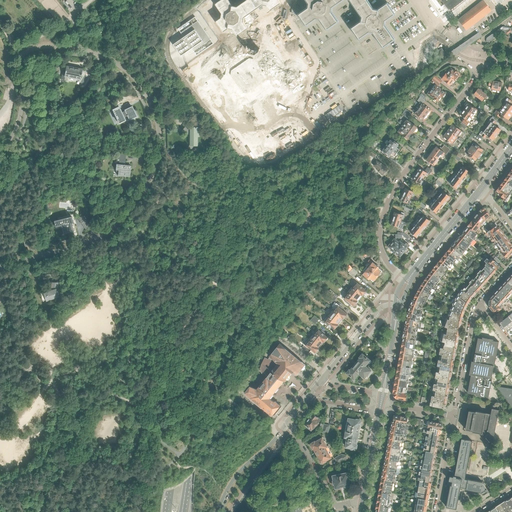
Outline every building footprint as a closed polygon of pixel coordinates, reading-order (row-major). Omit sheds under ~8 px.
[(307,0),(309,3),(309,8),(299,14),(307,25),(316,18),(321,19),(327,29),(328,29),(338,22),(338,21),(331,12),(332,7),(342,0),(350,0),(362,17),(362,21),(352,28),(359,38),(360,39),(369,32),(374,33),(383,47),(384,47),(394,40),(394,39),(384,25),(385,21),(394,14),(387,4),(387,3),(378,10),(373,9),(369,3),(372,1),(371,0),(307,0)] [(491,11),(483,1),(459,20),(466,30),(491,11)] [(198,21),(181,33),(184,37),(174,44),(181,55),(192,48),(194,51),(211,39),(198,21)] [(491,42),(505,32),(510,28),(503,26),(487,38),(486,41),(491,42)] [(469,45),(482,36),(479,32),(468,40),(467,39),(464,41),(469,45)] [(447,56),(444,51),(442,48),(435,53),(441,60),(447,56)] [(93,72),(95,69),(86,64),(84,68),(90,71),(89,73),(93,74),(93,72)] [(80,80),(81,74),(84,74),(84,70),(82,70),(82,69),(66,66),(65,74),(62,73),(61,79),(67,80),(68,77),(80,80)] [(444,72),(446,73),(454,80),(455,80),(459,75),(457,73),(457,72),(454,70),(454,71),(451,68),(448,67),(444,72)] [(454,80),(446,73),(443,76),(441,78),(444,81),(450,85),(454,80)] [(433,78),(433,79),(440,84),(442,81),(436,76),(435,75),(433,78)] [(441,96),(442,97),(443,96),(444,97),(446,94),(445,94),(445,93),(441,90),(442,89),(438,86),(440,84),(433,79),(430,82),(435,85),(434,86),(434,87),(432,90),(441,96)] [(500,90),(502,83),(499,82),(497,81),(497,82),(493,81),(489,80),(488,87),(492,88),(492,89),(493,89),(492,90),(496,91),(497,90),(500,90)] [(486,95),(482,92),(482,91),(480,89),(479,90),(478,89),(474,94),(482,101),(486,96),(486,95)] [(438,101),(441,96),(432,90),(431,92),(430,91),(427,95),(433,100),(434,98),(438,101)] [(502,107),(511,113),(511,105),(510,104),(511,101),(507,98),(504,100),(506,102),(502,107)] [(464,109),(473,116),(475,114),(474,113),(477,109),(474,107),(473,107),(468,104),(467,103),(465,106),(466,107),(464,109)] [(417,107),(427,115),(429,113),(429,111),(430,110),(422,104),(421,105),(419,104),(417,107)] [(136,116),(132,107),(125,110),(125,111),(124,111),(124,110),(121,111),(122,112),(121,113),(118,107),(112,110),(119,123),(125,120),(124,117),(127,116),(129,120),(136,116)] [(425,118),(427,115),(417,107),(414,110),(416,112),(415,113),(423,119),(424,118),(425,118)] [(511,114),(511,113),(502,107),(499,112),(497,111),(495,113),(500,117),(502,115),(508,119),(510,117),(511,118),(511,115),(511,114)] [(462,111),(460,113),(461,114),(460,115),(465,118),(462,122),(467,126),(469,122),(468,121),(470,118),(471,118),(473,116),(464,109),(463,112),(462,111)] [(487,128),(497,135),(497,134),(498,135),(499,134),(499,133),(499,132),(501,130),(495,125),(497,122),(498,120),(493,116),(492,118),(491,118),(487,123),(489,125),(487,128)] [(402,126),(412,133),(414,131),(415,132),(417,129),(416,128),(417,127),(407,120),(406,120),(404,122),(404,123),(402,126)] [(197,146),(197,136),(199,137),(199,128),(201,128),(201,123),(196,123),(196,127),(191,127),(187,124),(183,130),(188,133),(191,135),(191,145),(190,145),(188,148),(191,150),(194,146),(197,146)] [(448,131),(456,136),(460,130),(453,124),(452,125),(450,127),(451,127),(448,131)] [(409,138),(412,133),(402,126),(398,131),(402,134),(402,135),(404,136),(404,137),(407,139),(408,139),(408,138),(409,138)] [(497,135),(487,128),(483,133),(481,131),(479,134),(478,137),(479,138),(483,140),(484,138),(485,138),(487,135),(493,140),(495,138),(496,138),(497,137),(497,136),(497,135)] [(451,143),(456,136),(448,131),(444,137),(444,138),(446,140),(447,139),(451,143)] [(387,145),(396,152),(400,147),(398,145),(398,144),(395,141),(396,140),(393,138),(391,140),(390,142),(389,141),(387,145)] [(470,148),(481,156),(483,154),(482,152),(483,150),(475,143),(474,145),(472,145),(470,148)] [(392,158),(396,152),(387,145),(384,148),(384,149),(383,151),(386,153),(385,154),(388,157),(389,156),(392,158)] [(431,152),(439,158),(442,155),(443,155),(444,153),(445,154),(447,152),(440,147),(439,149),(436,147),(435,149),(434,148),(431,152)] [(481,156),(470,148),(468,150),(469,152),(467,155),(475,161),(477,159),(479,159),(481,156)] [(437,161),(439,158),(431,152),(432,153),(431,154),(430,153),(428,156),(429,156),(426,160),(433,165),(436,160),(437,161)] [(125,165),(125,159),(124,159),(124,154),(126,154),(117,153),(117,161),(119,161),(119,164),(116,164),(115,170),(118,170),(118,175),(129,177),(130,169),(131,166),(125,165)] [(388,169),(379,162),(378,162),(376,160),(373,163),(377,166),(377,168),(378,168),(377,169),(378,170),(382,173),(382,174),(383,175),(388,169)] [(457,175),(464,181),(467,177),(466,176),(470,171),(464,167),(459,172),(457,170),(454,173),(457,175)] [(415,173),(423,178),(425,175),(426,176),(428,173),(420,168),(418,170),(418,169),(415,173)] [(421,180),(423,178),(415,173),(413,176),(414,177),(412,179),(417,181),(416,182),(416,183),(418,184),(419,183),(421,184),(422,181),(421,180)] [(458,188),(464,181),(457,175),(450,183),(456,188),(457,187),(458,188)] [(511,179),(507,176),(506,177),(505,178),(505,179),(503,181),(511,186),(511,179)] [(511,190),(511,186),(503,181),(503,182),(502,182),(501,183),(501,184),(500,186),(510,193),(511,194),(511,191),(511,190),(511,191),(511,190)] [(500,186),(499,187),(498,187),(497,188),(497,189),(496,191),(498,193),(498,194),(502,197),(501,198),(506,202),(507,199),(506,199),(510,193),(500,186)] [(404,189),(402,193),(410,197),(411,195),(414,196),(416,192),(413,190),(412,191),(406,188),(405,190),(404,189)] [(435,198),(444,205),(447,202),(446,201),(450,196),(444,191),(438,198),(436,197),(435,198)] [(410,197),(402,193),(400,197),(401,198),(400,199),(405,202),(404,203),(409,205),(411,201),(410,201),(411,198),(410,197)] [(441,209),(444,205),(435,198),(434,199),(436,201),(430,208),(436,213),(440,208),(441,209)] [(490,216),(485,208),(484,208),(483,208),(482,208),(477,213),(485,220),(487,218),(487,219),(488,219),(490,218),(490,217),(490,216)] [(392,218),(401,221),(401,218),(403,218),(404,213),(401,212),(401,214),(394,212),(394,214),(393,214),(392,218)] [(485,220),(477,213),(472,220),(480,226),(482,223),(484,223),(485,222),(485,220)] [(415,222),(424,230),(427,226),(426,226),(430,221),(424,215),(420,220),(418,219),(415,222)] [(55,227),(57,235),(73,231),(71,223),(73,223),(71,216),(53,221),(55,227)] [(400,223),(401,221),(392,218),(390,222),(391,222),(390,224),(400,227),(401,224),(400,223)] [(480,226),(472,220),(467,226),(475,232),(477,232),(478,230),(478,229),(480,226)] [(418,237),(424,230),(415,222),(414,223),(415,223),(413,225),(415,227),(410,232),(416,237),(417,236),(418,237)] [(491,237),(500,231),(500,230),(500,229),(499,228),(498,228),(497,225),(493,228),(488,232),(486,234),(487,236),(489,235),(491,237)] [(477,234),(475,232),(467,226),(465,228),(466,229),(464,231),(474,240),(476,238),(477,235),(477,234)] [(495,242),(504,236),(503,235),(504,235),(504,234),(503,233),(502,232),(502,233),(500,230),(500,231),(491,237),(495,242)] [(474,240),(464,231),(464,232),(462,232),(461,233),(462,234),(460,236),(470,245),(474,240)] [(499,247),(507,241),(507,240),(507,239),(507,238),(506,237),(506,238),(504,235),(504,236),(495,242),(491,245),(493,247),(497,244),(499,247)] [(470,245),(460,236),(460,237),(458,237),(457,238),(457,240),(456,242),(466,250),(470,245)] [(400,241),(402,242),(400,240),(399,241),(395,238),(392,241),(393,242),(391,243),(389,245),(389,246),(392,249),(392,250),(391,251),(394,253),(395,252),(395,253),(396,252),(399,248),(396,246),(400,241)] [(399,248),(396,252),(400,256),(401,255),(401,256),(404,253),(403,252),(406,249),(405,248),(406,247),(408,244),(403,240),(402,242),(400,241),(396,246),(399,248)] [(502,252),(511,246),(511,245),(511,244),(510,243),(509,242),(508,240),(507,241),(499,247),(502,252)] [(466,250),(456,242),(455,242),(454,242),(453,243),(453,245),(451,247),(462,255),(466,250)] [(507,258),(511,252),(511,246),(502,252),(501,253),(504,256),(504,257),(505,258),(507,258)] [(462,255),(451,247),(450,247),(449,247),(449,249),(447,252),(458,260),(461,263),(463,260),(459,257),(461,255),(461,256),(462,255)] [(458,260),(447,252),(446,252),(445,253),(444,254),(444,255),(443,257),(454,265),(455,263),(454,263),(457,260),(457,261),(458,260)] [(454,265),(443,257),(443,258),(442,257),(441,258),(440,259),(440,260),(438,262),(439,262),(448,270),(449,271),(451,268),(450,268),(452,265),(453,266),(454,265)] [(500,266),(491,258),(489,261),(487,259),(485,261),(487,263),(495,270),(497,268),(498,268),(499,267),(499,266),(500,266)] [(366,267),(378,277),(381,273),(381,272),(382,271),(379,268),(379,267),(373,262),(371,263),(369,264),(366,267)] [(448,270),(439,262),(438,263),(438,262),(438,263),(437,263),(436,264),(436,265),(434,267),(444,275),(445,276),(447,273),(446,273),(448,270)] [(495,270),(487,263),(485,265),(485,266),(483,268),(492,275),(496,271),(495,270)] [(347,269),(356,275),(358,272),(350,265),(347,268),(347,269)] [(378,277),(366,267),(364,270),(364,272),(362,274),(369,280),(370,279),(373,282),(374,280),(375,280),(378,277)] [(444,275),(434,267),(433,268),(432,268),(432,270),(431,272),(440,279),(444,275)] [(492,275),(483,268),(482,270),(481,269),(479,272),(488,280),(492,275)] [(354,278),(356,275),(347,269),(346,270),(349,272),(348,273),(354,278)] [(440,279),(431,272),(430,272),(428,273),(428,275),(426,277),(437,284),(440,279)] [(488,280),(479,272),(476,275),(477,275),(476,277),(484,284),(488,280)] [(437,284),(426,277),(424,278),(424,280),(423,282),(433,289),(437,284)] [(484,284),(476,277),(473,279),(471,281),(480,289),(484,284)] [(58,292),(57,291),(58,291),(58,282),(52,282),(52,281),(51,281),(51,288),(50,291),(45,293),(43,293),(46,301),(59,296),(57,292),(58,292)] [(480,289),(471,281),(469,283),(469,284),(467,286),(476,293),(480,289)] [(511,292),(511,285),(507,281),(506,281),(505,281),(504,282),(504,283),(503,285),(511,293),(511,292)] [(352,287),(361,295),(362,296),(366,290),(356,282),(352,287)] [(433,289),(423,282),(422,283),(421,284),(421,285),(419,288),(430,294),(433,289)] [(476,293),(467,286),(467,285),(462,290),(472,297),(476,293)] [(511,293),(503,285),(502,286),(501,286),(500,287),(500,288),(498,290),(507,298),(511,293)] [(352,287),(348,292),(357,300),(361,295),(352,287)] [(430,294),(419,288),(419,289),(417,289),(417,291),(416,294),(427,299),(430,294)] [(472,297),(462,290),(458,294),(469,302),(472,297)] [(507,298),(498,290),(497,290),(496,291),(496,292),(495,294),(503,302),(507,298)] [(357,300),(348,292),(343,298),(353,306),(358,301),(357,300)] [(427,299),(416,294),(414,295),(414,297),(413,299),(425,305),(427,299)] [(469,302),(458,294),(458,295),(456,299),(466,307),(469,302)] [(503,302),(495,294),(494,294),(493,295),(492,296),(492,297),(490,299),(500,309),(501,309),(501,308),(503,306),(501,305),(503,302)] [(423,311),(425,305),(413,299),(413,300),(413,301),(412,300),(412,301),(410,305),(411,306),(423,311)] [(466,307),(456,299),(455,300),(456,300),(453,299),(450,303),(453,305),(464,311),(466,307)] [(500,309),(490,299),(489,300),(490,300),(489,301),(489,305),(489,306),(494,313),(500,309)] [(333,310),(342,318),(342,319),(343,319),(347,314),(337,305),(333,310)] [(464,311),(453,305),(454,305),(451,310),(463,316),(464,311)] [(421,316),(423,311),(411,306),(410,307),(410,306),(408,312),(409,312),(421,316)] [(342,318),(333,310),(328,316),(338,324),(342,319),(342,318)] [(463,316),(451,310),(451,311),(449,316),(461,322),(463,316)] [(419,322),(421,316),(409,312),(409,313),(408,313),(408,312),(407,316),(406,318),(407,318),(419,322)] [(504,327),(511,320),(511,316),(511,314),(509,316),(503,320),(500,322),(504,327)] [(338,324),(328,316),(324,321),(325,322),(325,323),(327,324),(328,324),(329,325),(328,326),(330,328),(331,327),(334,330),(337,326),(337,327),(339,325),(338,324)] [(461,322),(449,316),(448,316),(448,319),(446,318),(444,322),(460,328),(461,325),(460,325),(461,322)] [(418,328),(419,322),(407,318),(407,319),(406,319),(405,324),(406,325),(418,328)] [(460,331),(460,328),(444,322),(443,326),(446,327),(446,331),(459,335),(459,331),(460,331)] [(417,334),(418,328),(406,325),(406,326),(405,326),(405,325),(404,331),(405,331),(417,334)] [(314,334),(324,342),(328,337),(318,329),(314,334)] [(416,340),(417,334),(405,331),(405,332),(404,332),(403,337),(417,340),(416,340)] [(458,338),(459,335),(446,331),(445,334),(442,334),(441,337),(458,341),(458,338)] [(323,343),(324,342),(314,334),(309,339),(319,347),(323,342),(323,343)] [(492,377),(494,366),(494,367),(498,347),(499,342),(493,341),(493,339),(487,338),(478,336),(476,346),(475,346),(469,374),(471,374),(468,392),(476,394),(475,395),(479,396),(488,398),(489,396),(492,377)] [(413,345),(414,342),(416,342),(419,342),(419,341),(418,340),(417,340),(403,337),(402,343),(401,345),(402,346),(414,348),(414,345),(413,345)] [(457,344),(458,341),(441,337),(441,340),(444,341),(443,345),(456,348),(457,344)] [(319,347),(309,339),(305,345),(315,353),(319,348),(319,347)] [(250,386),(244,393),(250,397),(250,398),(253,400),(252,400),(253,400),(253,401),(253,400),(256,402),(255,403),(256,403),(256,402),(259,405),(258,405),(259,405),(262,407),(272,416),(281,405),(276,401),(274,401),(270,398),(284,381),(286,381),(288,378),(293,372),(297,375),(302,369),(305,365),(285,347),(283,346),(280,343),(272,353),(269,356),(270,357),(268,359),(265,358),(262,364),(266,371),(268,371),(270,373),(266,377),(257,389),(250,386)] [(456,350),(456,348),(443,345),(442,348),(441,348),(441,349),(438,349),(438,350),(440,351),(454,353),(455,351),(456,350)] [(416,350),(419,350),(419,349),(414,348),(402,346),(401,349),(400,349),(400,351),(401,352),(400,352),(412,355),(413,352),(415,352),(415,350),(416,350)] [(454,356),(454,353),(440,351),(440,354),(441,355),(440,357),(453,360),(454,359),(455,357),(454,356)] [(413,358),(414,355),(412,355),(400,352),(400,355),(399,356),(399,358),(411,361),(412,358),(413,358)] [(371,370),(365,366),(368,363),(370,364),(372,361),(362,354),(360,357),(360,358),(350,370),(349,369),(346,373),(354,379),(359,373),(365,378),(371,370)] [(454,362),(454,360),(453,360),(440,357),(440,360),(439,360),(438,363),(452,366),(453,363),(454,362)] [(412,364),(413,362),(413,361),(411,361),(399,358),(399,362),(398,362),(398,364),(398,365),(410,368),(411,364),(412,364)] [(452,368),(452,366),(438,363),(435,362),(435,363),(438,364),(438,366),(439,366),(438,369),(451,372),(451,371),(452,371),(452,369),(452,368)] [(411,371),(411,368),(410,368),(398,365),(397,368),(397,369),(396,370),(397,371),(409,374),(410,370),(411,371)] [(451,374),(452,372),(451,372),(438,369),(437,372),(436,375),(450,377),(450,375),(451,374)] [(411,377),(411,376),(414,376),(414,375),(410,374),(409,374),(397,371),(396,375),(395,375),(395,377),(396,378),(408,380),(408,377),(410,377),(411,377)] [(449,380),(450,377),(436,375),(435,378),(436,378),(436,381),(449,384),(449,383),(450,383),(450,381),(449,380)] [(410,384),(411,381),(408,380),(396,378),(395,381),(394,382),(394,383),(394,384),(407,387),(407,383),(410,384)] [(449,386),(450,384),(449,384),(436,381),(435,384),(434,384),(434,386),(432,385),(430,385),(430,386),(448,389),(448,387),(449,386)] [(411,391),(412,388),(407,387),(394,384),(394,388),(393,388),(393,390),(393,391),(405,393),(406,390),(411,391)] [(447,392),(448,389),(430,386),(429,387),(432,388),(432,387),(433,388),(433,390),(434,390),(433,393),(447,396),(447,395),(448,395),(448,393),(447,392)] [(511,408),(511,407),(511,388),(496,386),(496,387),(511,408)] [(406,396),(407,393),(405,393),(393,391),(393,393),(396,398),(406,400),(407,397),(406,396)] [(447,398),(447,396),(433,393),(433,396),(432,396),(431,399),(446,401),(446,399),(447,398)] [(445,404),(446,401),(431,399),(430,405),(445,408),(446,404),(445,404)] [(493,442),(499,410),(492,408),(491,414),(486,413),(476,411),(476,412),(469,411),(469,413),(468,419),(467,419),(467,421),(466,427),(465,429),(472,431),(472,432),(482,434),(482,433),(487,434),(485,440),(493,442)] [(318,423),(319,421),(317,419),(317,418),(317,417),(317,416),(314,414),(313,415),(313,414),(304,424),(311,429),(312,428),(313,429),(314,427),(315,428),(319,424),(318,423)] [(407,423),(408,417),(394,414),(394,416),(393,417),(392,419),(393,420),(393,421),(404,423),(407,423)] [(361,425),(361,421),(361,420),(360,420),(357,419),(357,420),(349,418),(347,428),(359,430),(360,425),(361,425)] [(403,426),(404,423),(393,421),(393,422),(392,422),(391,425),(392,426),(392,427),(391,427),(403,430),(405,430),(406,427),(403,426)] [(441,430),(442,423),(429,421),(428,427),(429,428),(441,430)] [(402,432),(403,430),(391,427),(390,434),(402,436),(404,436),(404,433),(402,432)] [(357,440),(359,430),(347,428),(345,437),(344,437),(343,438),(345,438),(345,437),(347,438),(357,440)] [(401,439),(402,436),(390,434),(388,440),(400,442),(403,443),(403,439),(401,439)] [(327,446),(322,438),(315,442),(315,441),(311,443),(312,444),(311,444),(312,444),(311,445),(313,448),(316,453),(325,447),(327,446)] [(356,444),(357,441),(357,440),(347,438),(346,447),(351,448),(355,449),(356,449),(356,448),(357,445),(356,444)] [(456,509),(460,488),(463,488),(466,488),(466,489),(481,492),(481,493),(481,494),(482,494),(482,495),(483,495),(484,495),(489,492),(482,482),(468,479),(465,479),(472,441),(462,439),(455,476),(454,475),(453,477),(450,476),(449,481),(452,482),(452,484),(450,484),(450,485),(446,507),(456,509)] [(400,445),(400,442),(388,440),(387,446),(388,447),(402,449),(403,446),(400,445)] [(331,457),(325,447),(316,453),(320,459),(319,459),(321,462),(322,462),(323,463),(326,461),(325,460),(331,457)] [(401,452),(402,449),(388,447),(387,447),(386,453),(387,453),(399,455),(401,456),(401,455),(403,456),(404,453),(401,452)] [(399,459),(399,455),(387,453),(387,454),(386,454),(385,459),(398,461),(398,462),(400,462),(405,463),(405,461),(402,461),(402,459),(399,459)] [(434,465),(435,459),(425,457),(424,460),(422,459),(421,462),(424,463),(434,465)] [(398,465),(398,462),(398,461),(385,459),(384,466),(399,468),(401,469),(401,466),(398,465)] [(398,475),(399,468),(384,466),(382,472),(396,474),(398,475)] [(349,480),(349,477),(348,478),(347,472),(340,474),(342,486),(345,486),(349,485),(349,481),(349,480)] [(395,478),(396,474),(382,472),(381,478),(394,480),(396,481),(397,478),(395,478)] [(342,486),(340,474),(333,475),(334,481),(333,481),(334,484),(334,483),(335,488),(336,487),(336,488),(340,487),(342,486)] [(393,487),(394,480),(381,478),(380,484),(379,484),(393,487)] [(430,488),(431,482),(420,480),(419,486),(430,488)] [(391,493),(393,487),(379,484),(380,485),(379,490),(391,493)] [(394,496),(394,493),(391,493),(379,490),(378,496),(377,496),(390,499),(393,499),(393,496),(394,496)] [(428,500),(429,494),(418,492),(417,498),(428,500)] [(389,505),(390,499),(377,496),(378,497),(377,503),(389,505)] [(510,511),(511,511),(511,510),(505,501),(505,500),(500,504),(505,511),(510,511)] [(391,507),(389,507),(389,505),(377,503),(376,509),(388,511),(390,511),(391,508),(391,507)]
